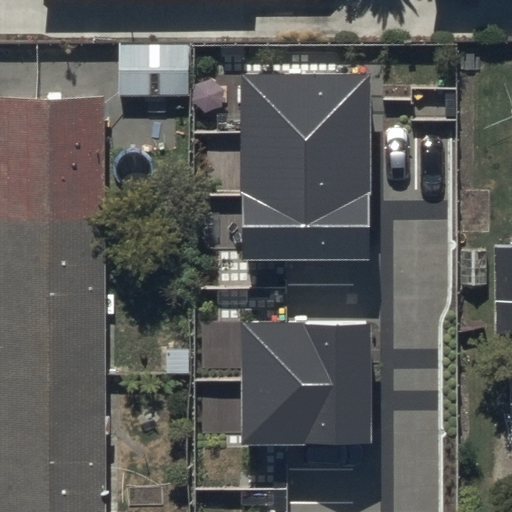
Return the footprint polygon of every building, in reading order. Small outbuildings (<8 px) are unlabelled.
[(121,91),(190,91),(190,40),(121,40),(121,91)] [(368,72),(242,72),(243,255),(369,255),(368,72)] [(105,511),(104,93),(0,93),(0,511),(105,511)] [(511,240),(495,241),(495,330),(511,330),(511,240)] [(369,319),(244,321),(245,444),(371,442),(369,319)]
